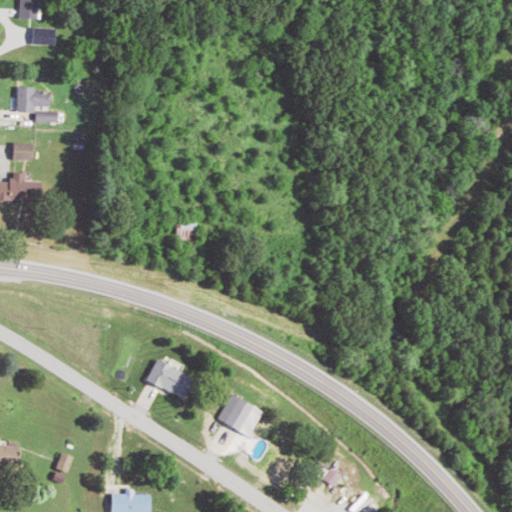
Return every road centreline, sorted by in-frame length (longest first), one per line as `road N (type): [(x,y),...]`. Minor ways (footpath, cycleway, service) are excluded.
road 1 (secondary): [(462,511),(410,459),(289,363),(119,290),(0,268)]
road 2 (residential): [(277,511),(0,330)]
